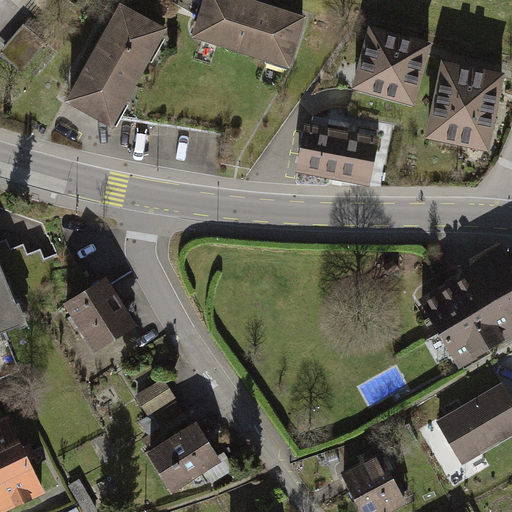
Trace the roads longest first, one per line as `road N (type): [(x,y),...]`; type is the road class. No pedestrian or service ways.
road 1 (residential): [(149,196),(142,259),(183,334),(308,511)]
road 2 (tertiary): [(500,216),(316,213),(149,196)]
road 3 (tertiary): [(149,196),(0,158)]
